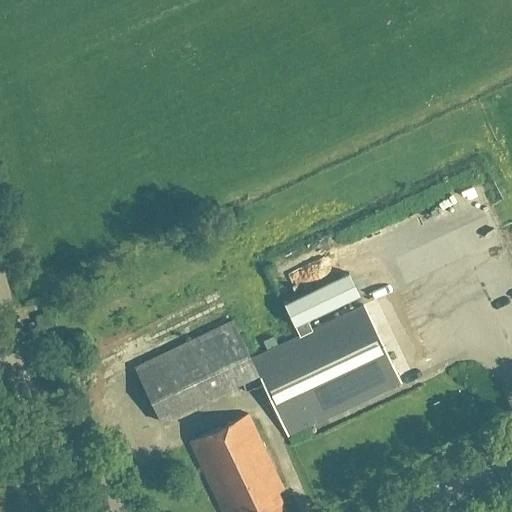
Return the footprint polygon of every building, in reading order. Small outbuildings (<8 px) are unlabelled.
[(311,265),(306,253),(280,264),(285,277),(311,265)] [(349,272),(284,303),(299,336),(312,329),(307,319),(359,294),(349,272)] [(158,339),(219,303),(211,290),(150,326),(158,339)] [(400,381),(364,305),(312,329),(299,336),(251,358),(258,374),(287,435),(400,381)] [(134,366),(160,420),(253,376),(258,374),(251,358),(232,319),(134,366)] [(283,487),(248,413),(189,440),(223,511),(230,511),(287,511),(277,490),(283,487)]
